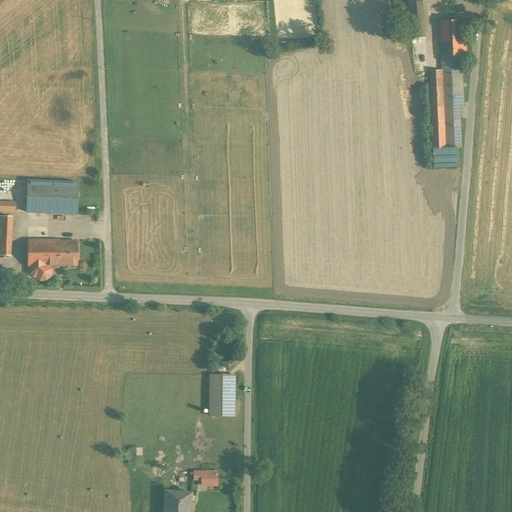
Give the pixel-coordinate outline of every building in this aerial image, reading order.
[(422,1),(412,2),(412,1),(409,1),(412,38),(425,36),(422,1)] [(464,20),(440,21),(442,56),(442,57),(461,56),(466,56),(464,20)] [(461,56),(442,57),(442,56),(441,56),(442,71),(443,71),(444,103),(459,103),(463,103),(461,56)] [(442,71),(430,72),(433,148),(446,147),(444,103),(443,71),(442,71)] [(459,103),(444,103),(446,147),(461,147),(459,103)] [(77,183),(27,181),(26,212),(76,214),(77,183)] [(15,203),(0,201),(0,210),(15,212),(15,203)] [(11,216),(0,215),(0,255),(9,256),(11,216)] [(76,241),(60,241),(60,240),(28,240),(28,266),(30,266),(47,266),(76,266),(76,241)] [(47,266),(30,266),(30,273),(33,276),(44,276),(44,269),(45,269),(47,267),(47,266)] [(233,358),(235,354),(235,350),(235,346),(233,343),(230,340),(227,339),(223,338),(219,339),(216,341),(213,343),(212,347),(211,351),(212,355),(214,358),(217,361),(221,362),(226,362),(230,361),(233,358)] [(234,375),(209,375),(209,416),(234,416),(234,375)] [(129,447),(129,463),(139,463),(139,447),(129,447)] [(217,470),(193,471),(193,480),(200,480),(200,486),(217,486),(217,470)] [(190,493),(166,491),(164,511),(186,511),(187,503),(189,503),(190,493)]
